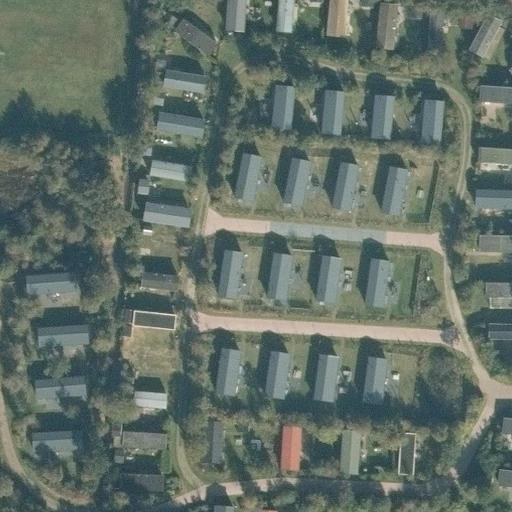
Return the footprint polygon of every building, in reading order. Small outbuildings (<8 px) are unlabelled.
[(246,0),(224,0),(222,27),(244,31),(246,0)] [(299,0),(278,0),(276,32),(298,36),(299,0)] [(352,4),(330,1),(327,45),(349,48),(352,4)] [(401,5),(380,3),(377,47),(398,50),(401,5)] [(452,8),(430,5),(427,49),(449,52),(452,8)] [(459,12),(458,29),(471,30),(472,14),(459,12)] [(212,43),(183,22),(174,34),(204,55),(212,43)] [(209,78),(165,71),(163,91),(206,96),(209,78)] [(293,85),(272,82),(269,126),(291,129),(293,85)] [(511,88),(483,84),(481,104),(511,107),(511,88)] [(345,97),(323,95),(320,138),(342,142),(345,97)] [(394,99),(373,96),(370,140),(391,144),(394,99)] [(445,101),(423,99),(420,142),(442,146),(445,101)] [(203,120),(159,113),(158,133),(200,138),(203,120)] [(511,149),(478,145),(476,165),(511,168),(511,149)] [(259,153),(238,150),(235,194),(256,198),(259,153)] [(197,168),(153,161),(151,181),(194,186),(197,168)] [(310,165),(289,163),(286,207),(308,210),(310,165)] [(360,167),(339,165),(335,208),(357,212),(360,167)] [(410,169),(389,167),(386,211),(408,214),(410,169)] [(511,193),(479,188),(478,208),(511,211),(511,193)] [(190,210),(146,203),(144,223),(187,228),(190,210)] [(511,238),(480,234),(478,254),(511,257),(511,238)] [(244,249),(223,246),(220,290),(241,294),(244,249)] [(295,261),(274,259),(271,303),(293,306),(295,261)] [(345,263),(323,261),(320,304),(342,308),(345,263)] [(395,265),(374,263),(371,307),(392,310),(395,265)] [(184,277),(140,270),(139,290),(181,295),(184,277)] [(82,272),(34,277),(36,298),(84,293),(82,272)] [(511,285),(487,282),(485,302),(511,304),(511,285)] [(178,316),(134,309),(132,329),(175,334),(178,316)] [(511,324),(488,321),(487,341),(511,344),(511,324)] [(93,327),(47,331),(48,349),(95,345),(93,327)] [(238,343),(216,341),(213,385),(235,388),(238,343)] [(289,356),(268,353),(264,397),(286,401),(289,356)] [(338,358),(317,355),(314,399),(336,402),(338,358)] [(389,360),(368,357),(364,401),(386,405),(389,360)] [(88,380),(41,385),(43,403),(90,398),(88,380)] [(169,396),(125,390),(123,410),(166,414),(169,396)] [(511,419),(503,418),(502,439),(511,439),(511,419)] [(227,421),(205,419),(202,463),(224,466),(227,421)] [(302,429),(281,426),(278,470),(299,473),(302,429)] [(166,437),(122,430),(121,450),(163,455),(166,437)] [(362,434),(340,432),(337,475),(359,479),(362,434)] [(419,434),(398,432),(395,475),(416,479),(419,434)] [(87,434),(40,440),(42,456),(89,450),(87,434)] [(165,477),(121,470),(120,491),(162,495),(165,477)] [(511,473),(501,472),(499,493),(511,493),(511,473)] [(228,511),(229,500),(208,497),(206,511),(228,511)]
